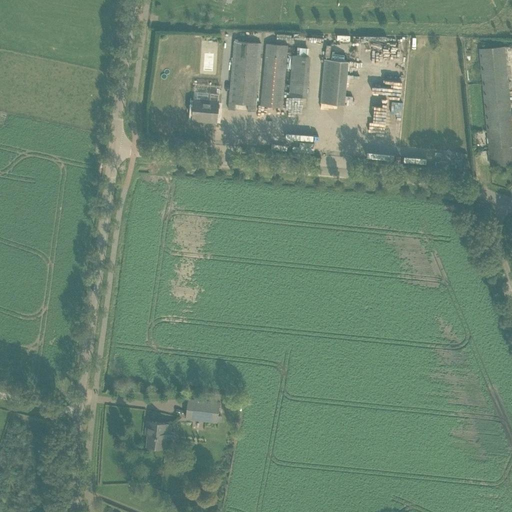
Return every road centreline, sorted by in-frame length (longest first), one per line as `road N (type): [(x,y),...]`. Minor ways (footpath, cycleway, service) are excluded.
road 1 (unclassified): [(114,149),(426,180),(511,202)]
road 2 (tertiary): [(75,511),(83,361),(114,149)]
road 3 (tertiary): [(114,149),(133,0)]
